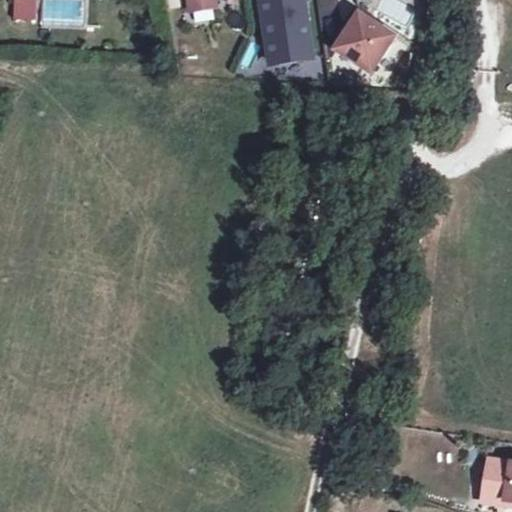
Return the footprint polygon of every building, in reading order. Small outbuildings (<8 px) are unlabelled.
[(36,13),(36,0),(14,0),(15,12),(36,13)] [(187,0),(189,13),(214,10),(213,0),(187,0)] [(258,0),(267,65),(309,59),(301,0),(258,0)] [(344,30),(348,32),(340,45),(334,54),(370,77),(393,42),(354,15),(344,30)] [(336,42),(340,45),(348,32),(344,30),(336,42)] [(511,465),(489,462),(482,504),(507,507),(507,503),(511,504),(511,465)]
